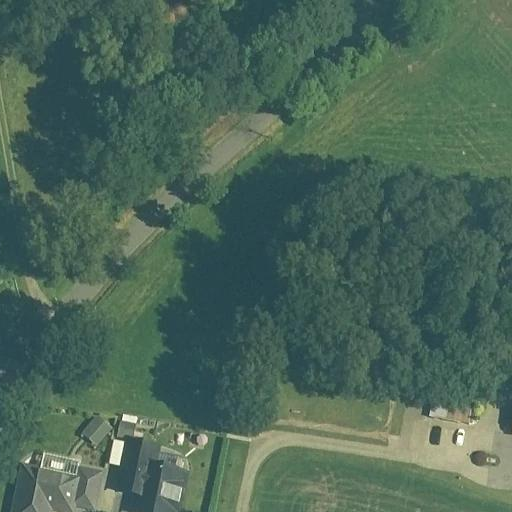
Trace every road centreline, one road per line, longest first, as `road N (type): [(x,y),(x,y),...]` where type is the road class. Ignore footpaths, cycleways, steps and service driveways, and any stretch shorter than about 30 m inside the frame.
road 1 (residential): [(0,413),(104,264),(399,0)]
road 2 (residential): [(240,511),(255,457),(271,443),(453,465)]
